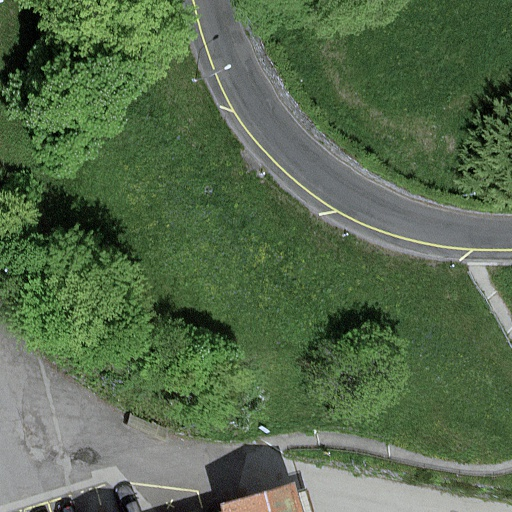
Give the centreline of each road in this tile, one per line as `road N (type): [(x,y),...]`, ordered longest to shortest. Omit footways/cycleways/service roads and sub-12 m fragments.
road 1 (residential): [(455,511),(235,473),(141,442),(64,416),(0,359)]
road 2 (tertiary): [(511,231),(403,219),(314,171),(261,113),(216,0)]
